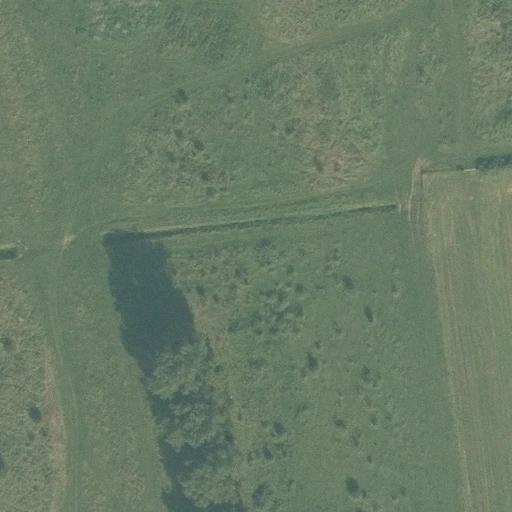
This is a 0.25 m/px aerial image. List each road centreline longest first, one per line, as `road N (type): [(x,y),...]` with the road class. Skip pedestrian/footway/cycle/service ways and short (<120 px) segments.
road 1 (track): [(149,511),(61,232),(103,147),(189,80),(396,19),(411,0)]
road 2 (track): [(449,511),(396,19)]
road 3 (track): [(61,232),(48,277),(75,438),(73,511)]
